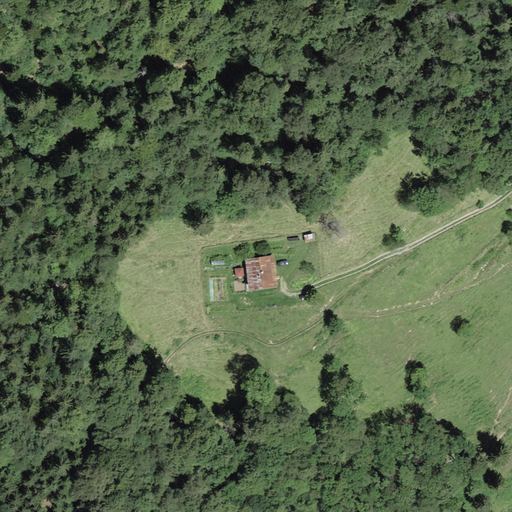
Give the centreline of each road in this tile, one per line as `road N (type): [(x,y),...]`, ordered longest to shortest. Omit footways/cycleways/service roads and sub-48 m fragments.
road 1 (track): [(396,250),(322,317),(281,341),(206,331),(155,372),(120,374),(124,417),(75,511)]
road 2 (track): [(319,284),(417,244),(511,187)]
